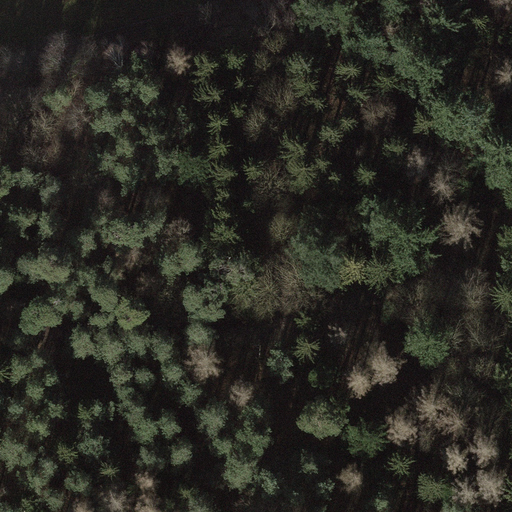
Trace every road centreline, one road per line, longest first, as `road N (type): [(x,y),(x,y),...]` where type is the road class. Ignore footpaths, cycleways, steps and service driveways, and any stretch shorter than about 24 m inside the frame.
road 1 (track): [(0,344),(511,281)]
road 2 (track): [(261,0),(0,79)]
